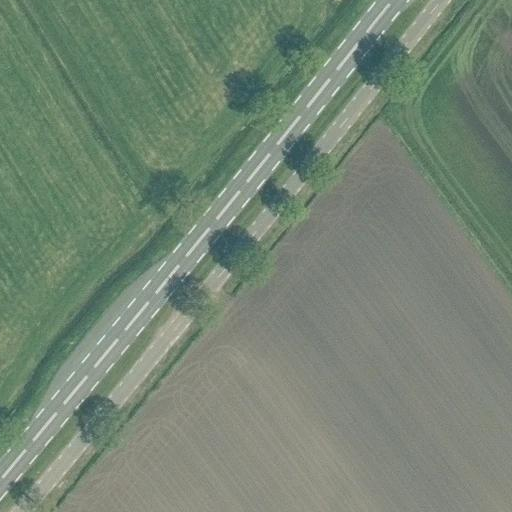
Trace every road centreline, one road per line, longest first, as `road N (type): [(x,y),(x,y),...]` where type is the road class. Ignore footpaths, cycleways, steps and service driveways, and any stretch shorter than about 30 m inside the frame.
road 1 (unclassified): [(22,511),(442,0)]
road 2 (primary): [(0,480),(392,0)]
